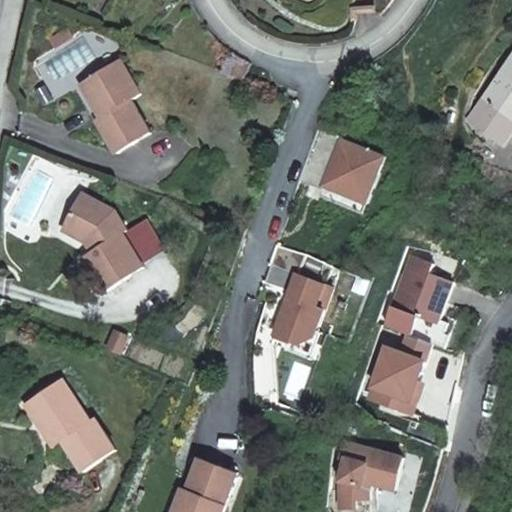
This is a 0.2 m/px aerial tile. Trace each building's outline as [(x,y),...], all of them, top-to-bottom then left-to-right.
[(116,113),(110,117),(105,120),(127,153),(159,131),(141,100),(150,92),(129,59),(95,83),(116,113)] [(511,75),(478,127),(504,146),(511,134),(511,75)] [(89,86),(110,117),(116,113),(95,83),(89,86)] [(359,134),(334,124),(314,177),(338,186),(342,175),(351,179),(348,186),(370,194),(378,174),(391,179),(401,154),(357,137),(359,134)] [(342,175),(338,186),(335,194),(378,211),(391,179),(378,174),(370,194),(348,186),(351,179),(342,175)] [(118,293),(140,278),(155,268),(148,255),(133,232),(138,228),(127,211),(93,196),(78,224),(105,238),(110,246),(103,250),(93,256),(118,293)] [(105,238),(78,224),(73,234),(94,241),(103,250),(110,246),(105,238)] [(449,262),(425,254),(406,305),(453,323),(469,281),(445,272),(449,262)] [(347,284),(311,270),(287,330),(323,344),(330,327),(347,284)] [(323,344),(287,330),(283,339),(324,355),(335,329),(330,327),(323,344)] [(416,351),(400,345),(386,384),(401,390),(397,401),(420,410),(446,341),(423,333),(416,351)] [(84,445),(107,474),(138,451),(115,420),(111,423),(78,383),(43,410),(62,432),(77,436),(84,445)] [(401,390),(386,384),(381,396),(397,401),(401,390)] [(76,449),(84,445),(77,436),(62,432),(76,449)] [(417,456),(356,439),(352,455),(357,456),(351,478),(351,505),(367,505),(367,496),(381,497),(381,488),(384,481),(408,488),(417,456)] [(243,511),(259,466),(219,453),(209,486),(214,488),(205,511),(243,511)] [(195,511),(205,511),(214,488),(209,486),(203,485),(195,511)]
